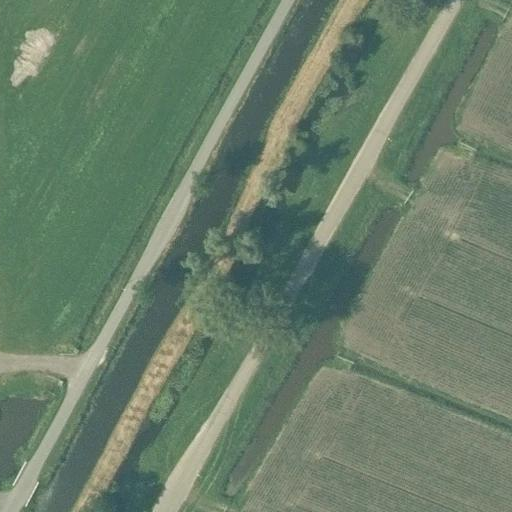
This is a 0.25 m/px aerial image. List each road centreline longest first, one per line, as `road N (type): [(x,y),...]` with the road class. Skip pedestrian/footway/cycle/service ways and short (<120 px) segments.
road 1 (unclassified): [(162,511),(455,0)]
road 2 (unclassified): [(7,511),(287,0)]
